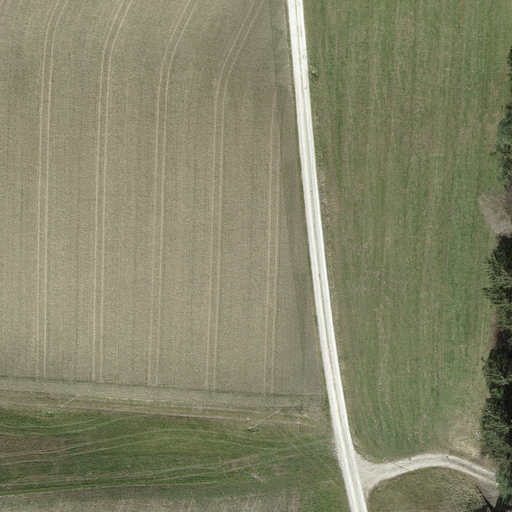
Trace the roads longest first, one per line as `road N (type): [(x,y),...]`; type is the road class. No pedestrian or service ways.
road 1 (track): [(297,0),(316,238),(362,511)]
road 2 (track): [(511,484),(452,463),(391,470),(357,490)]
